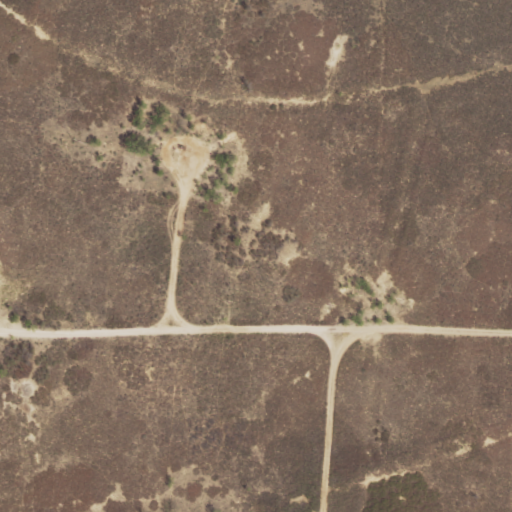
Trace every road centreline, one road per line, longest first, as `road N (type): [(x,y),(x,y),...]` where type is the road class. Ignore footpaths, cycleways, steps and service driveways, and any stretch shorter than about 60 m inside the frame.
road 1 (track): [(511,326),(0,319)]
road 2 (track): [(398,325),(393,511)]
